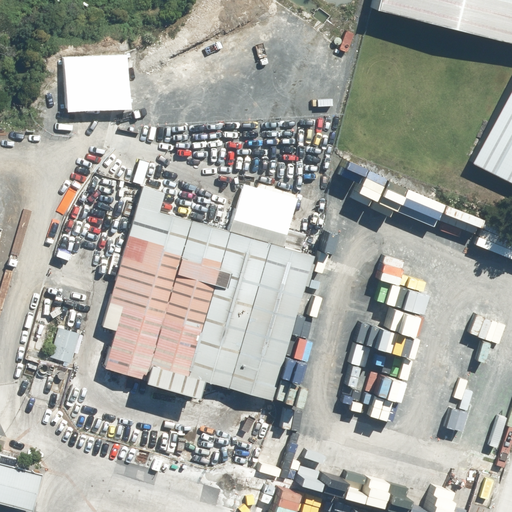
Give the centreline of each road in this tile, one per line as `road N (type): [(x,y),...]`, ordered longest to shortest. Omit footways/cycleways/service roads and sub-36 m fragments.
road 1 (unknown): [(511,290),(331,215),(144,157),(50,149)]
road 2 (unknown): [(50,149),(17,263),(0,368)]
road 3 (unknown): [(0,382),(9,408),(63,460),(72,487)]
